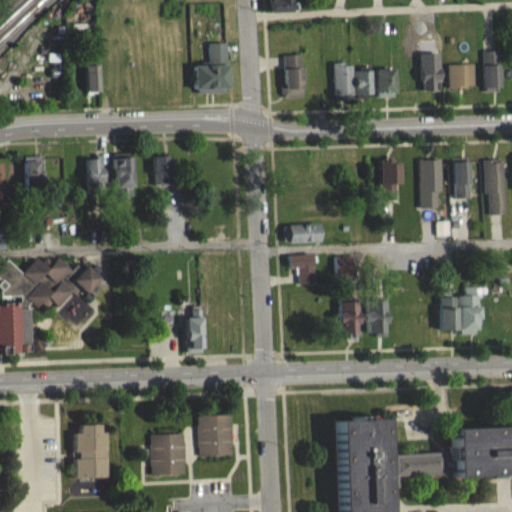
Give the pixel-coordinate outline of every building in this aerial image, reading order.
[(267,0),(267,12),(289,11),(289,9),(296,9),(296,2),(289,2),(288,0),(267,0)] [(190,65),(191,89),(195,88),(195,92),(222,91),(221,88),(225,88),(224,64),(223,42),(206,43),(206,64),(190,65)] [(495,50),(497,90),(482,91),(480,50),(495,50)] [(435,51),(437,79),(436,79),(436,89),(421,90),(420,81),(418,81),(416,53),(435,51)] [(45,52),(46,61),(51,61),(51,67),(49,67),(49,76),(61,76),(60,52),(45,52)] [(279,93),(279,83),(283,83),(282,54),(299,53),(301,97),(285,97),(279,93)] [(82,65),(83,92),(96,91),(95,65),(93,65),(93,58),(83,58),(83,65),(82,65)] [(349,64),(350,94),(346,94),(346,99),(333,99),(333,94),(330,94),(330,63),(341,62),(341,65),(349,64)] [(470,63),(471,84),(464,84),(464,87),(446,87),(446,63),(470,63)] [(390,68),(391,91),(390,92),(391,95),(374,96),(374,92),(373,92),(372,69),(390,68)] [(368,70),(369,93),(367,93),(367,97),(355,97),(354,94),(351,94),(351,70),(368,70)] [(109,158),(110,166),(112,166),(113,187),(114,187),(114,195),(129,195),(129,186),(130,186),(128,152),(110,153),(111,158),(109,158)] [(22,156),(23,198),(42,197),(40,155),(22,156)] [(150,156),(152,184),(169,183),(168,176),(169,176),(168,164),(164,164),(163,155),(150,156)] [(451,161),(453,197),(468,197),(466,161),(465,161),(465,156),(451,157),(451,161)] [(481,158),(483,192),(486,192),(487,213),(503,212),(500,157),(481,158)] [(83,159),(85,191),(101,190),(100,168),(96,168),(96,158),(83,159)] [(416,158),(417,207),(435,207),(434,190),(439,190),(438,158),(416,158)] [(376,160),(377,199),(394,199),(393,183),(397,182),(396,161),(389,161),(389,159),(376,160)] [(315,223),(316,241),(285,242),(285,240),(280,240),(280,226),(284,226),(284,224),(315,223)] [(434,242),(446,242),(446,228),(433,228),(434,242)] [(309,253),(311,281),(296,282),(295,266),(286,266),(285,254),(309,253)] [(348,255),(349,276),(332,277),(331,256),(348,255)] [(0,353),(27,352),(25,304),(28,301),(34,306),(40,301),(45,306),(50,301),(55,306),(69,291),(73,294),(78,288),(83,293),(97,278),(83,265),(81,268),(74,263),(68,269),(55,256),(45,268),(33,257),(19,272),(4,259),(0,263),(0,353)] [(69,286),(89,304),(101,291),(81,273),(69,286)] [(473,285),(473,294),(475,294),(475,306),(477,306),(477,316),(478,316),(478,324),(474,324),(474,329),(473,329),(473,333),(458,333),(458,330),(456,330),(456,307),(456,295),(462,295),(462,286),(473,285)] [(447,289),(447,296),(452,296),(452,307),(453,307),(454,329),(453,329),(453,332),(448,332),(448,330),(437,330),(436,308),(437,307),(437,297),(439,297),(438,290),(447,289)] [(364,333),(372,333),(373,336),(383,336),(382,300),(363,300),(364,312),(362,312),(362,323),(363,323),(364,333)] [(354,301),(355,323),(352,323),(352,333),(335,334),(335,324),(334,324),(334,313),(335,313),(335,302),(354,301)] [(188,305),(189,317),(181,318),(183,352),(199,351),(197,305),(188,305)] [(228,414),(228,423),(229,423),(230,444),(229,444),(229,454),(196,455),(196,446),(195,446),(194,425),(195,425),(194,415),(228,414)] [(511,425),(511,472),(451,476),(451,469),(449,469),(449,471),(443,471),(443,472),(392,475),(392,474),(386,474),(387,485),(383,486),(384,511),(336,511),(332,421),(349,420),(349,416),(363,415),(363,420),(380,419),(382,460),(391,459),(391,454),(442,451),(442,453),(447,452),(446,446),(450,446),(449,429),(511,425)] [(77,425),(77,433),(71,434),(72,451),(70,451),(70,454),(70,459),(72,458),(72,477),(104,477),(104,457),(105,457),(105,450),(103,450),(103,433),(97,433),(97,425),(77,425)] [(181,433),(182,442),(183,442),(183,463),(183,473),(150,474),(149,465),(148,465),(148,445),(148,443),(148,434),(181,433)]
